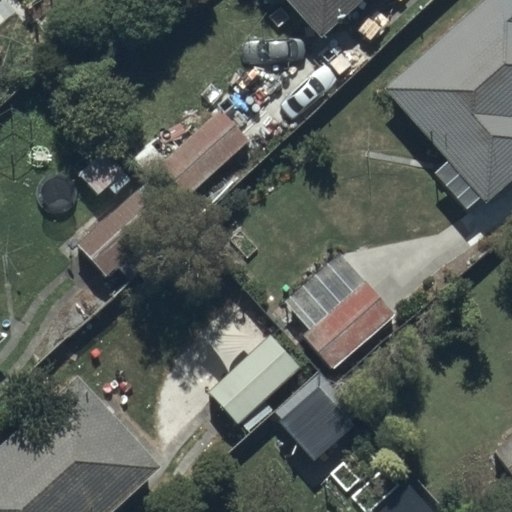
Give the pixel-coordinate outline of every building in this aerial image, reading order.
[(289,0),(317,31),(351,0),(289,0)] [(511,0),(472,0),(383,80),(447,151),(433,164),(466,201),(478,191),(483,196),(511,169),(511,0)] [(217,105),(157,161),(184,190),(244,133),(217,105)] [(137,185),(77,236),(117,283),(177,231),(137,185)] [(307,323),(300,328),(331,363),(395,305),(344,249),(286,301),(307,323)] [(300,362),(270,328),(209,383),(249,427),(273,405),(264,395),(300,362)] [(77,369),(0,438),(0,511),(98,511),(157,459),(77,369)] [(511,428),(491,445),(511,471),(511,428)]
